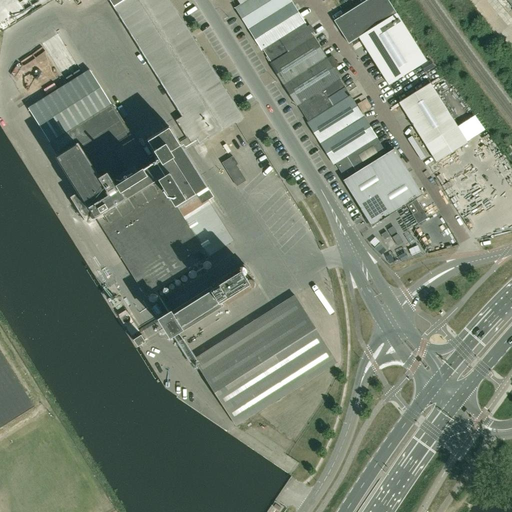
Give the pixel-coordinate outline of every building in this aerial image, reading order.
[(109,0),(114,6),(181,113),(199,143),(242,117),(168,0),(109,0)] [(272,62),(314,37),(290,0),(248,0),(236,8),(262,50),(264,49),(272,62)] [(359,37),(359,38),(397,15),(388,0),(367,0),(334,21),(349,44),(359,37)] [(511,0),(497,0),(508,12),(511,8),(511,0)] [(397,15),(359,38),(389,85),(427,62),(397,15)] [(511,38),(506,28),(499,32),(504,43),(511,39),(511,38)] [(308,122),(333,107),(327,98),(345,87),(340,79),(314,37),(272,62),(270,63),(297,105),(298,104),(308,122)] [(112,103),(111,103),(90,69),(29,108),(81,191),(71,197),(87,223),(97,217),(147,297),(209,258),(177,207),(187,201),(193,210),(214,197),(171,128),(150,141),(160,157),(150,164),(112,103)] [(468,143),(430,83),(399,103),(437,162),(468,143)] [(335,163),(344,178),(356,170),(348,156),(377,138),(363,117),(350,95),(345,87),(327,98),(333,107),(308,122),(307,122),(334,164),(335,163)] [(372,226),(423,195),(394,149),(343,181),(372,226)] [(235,186),(245,180),(236,165),(237,164),(233,156),(222,163),(235,186)] [(253,171),(277,215),(300,203),(292,188),(280,194),(278,190),(276,191),(262,166),(253,171)] [(407,206),(418,224),(428,219),(416,200),(407,206)] [(244,264),(168,313),(160,318),(171,336),(182,329),(183,330),(222,305),(221,302),(224,300),(227,304),(257,284),(244,264)] [(336,361),(316,329),(295,296),(256,321),(194,359),(235,425),(256,412),(336,361)] [(0,425),(30,406),(0,357),(0,425)]
